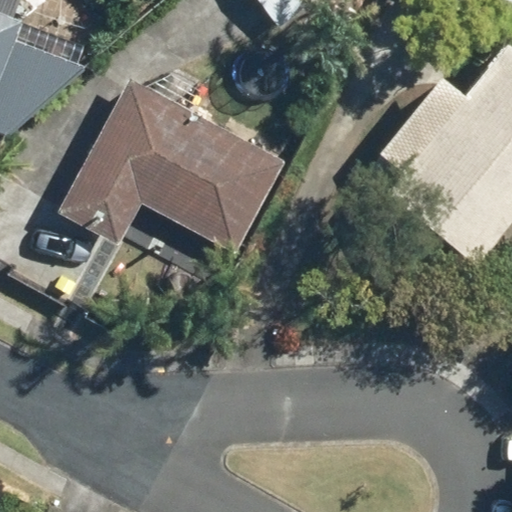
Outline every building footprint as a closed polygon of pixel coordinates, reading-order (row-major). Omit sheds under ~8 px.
[(20,0),(34,17),(56,0),(20,0)] [(107,0),(116,9),(125,0),(107,0)] [(261,0),(279,24),(310,0),(261,0)] [(481,0),(436,0),(472,18),(481,0)] [(0,132),(5,135),(87,66),(13,36),(21,14),(0,5),(0,132)] [(436,34),(380,10),(360,56),(416,80),(436,34)] [(402,164),(386,184),(477,257),(511,213),(511,40),(507,36),(465,88),(441,70),(380,147),(402,164)] [(286,157),(130,74),(58,207),(118,240),(141,198),(236,249),(286,157)] [(118,240),(63,212),(5,182),(0,191),(0,268),(82,311),(118,240)]
